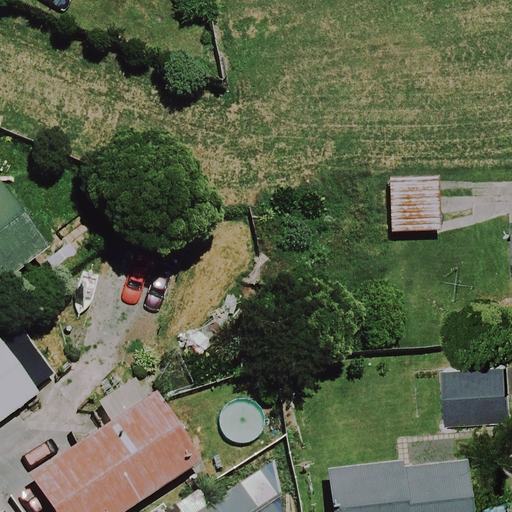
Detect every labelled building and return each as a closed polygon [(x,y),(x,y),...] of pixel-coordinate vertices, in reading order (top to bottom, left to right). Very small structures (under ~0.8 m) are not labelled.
[(429,237),(427,184),(382,185),(383,239),(429,237)] [(0,285),(38,251),(0,208),(0,285)] [(122,306),(142,332),(174,307),(138,262),(97,294),(113,313),(122,306)] [(88,286),(31,297),(37,328),(94,316),(88,286)] [(0,451),(25,431),(13,417),(34,400),(0,357),(0,451)] [(507,423),(504,369),(438,374),(441,427),(507,423)] [(243,390),(211,409),(238,455),(270,436),(243,390)] [(53,511),(131,511),(206,463),(159,392),(30,477),(53,511)] [(273,511),(246,463),(159,511),(273,511)] [(461,511),(458,466),(318,478),(320,511),(461,511)]
